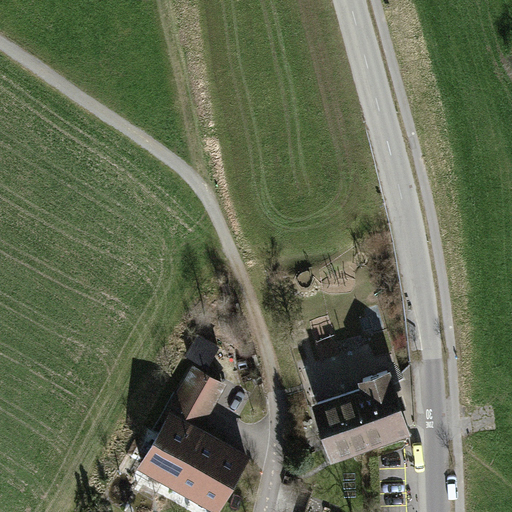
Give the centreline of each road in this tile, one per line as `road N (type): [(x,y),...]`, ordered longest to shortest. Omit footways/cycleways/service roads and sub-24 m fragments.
road 1 (tertiary): [(350,0),(425,287),(437,511)]
road 2 (track): [(0,49),(209,195),(272,383)]
road 3 (track): [(209,195),(174,0)]
road 4 (residential): [(272,383),(279,439),(264,511)]
